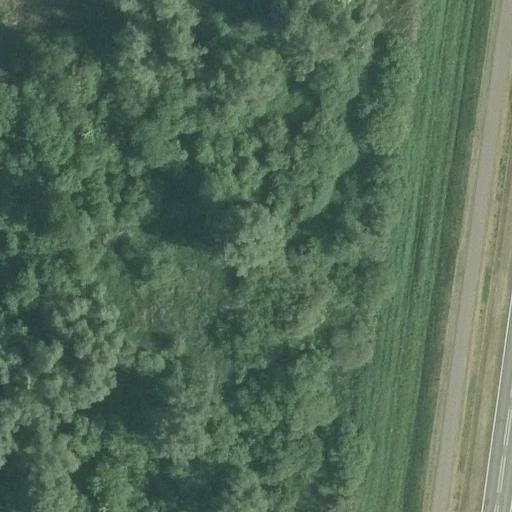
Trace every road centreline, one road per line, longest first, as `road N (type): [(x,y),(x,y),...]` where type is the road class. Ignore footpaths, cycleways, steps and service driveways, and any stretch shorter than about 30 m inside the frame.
road 1 (unclassified): [(437,511),(506,0)]
road 2 (trunk): [(495,511),(511,390)]
